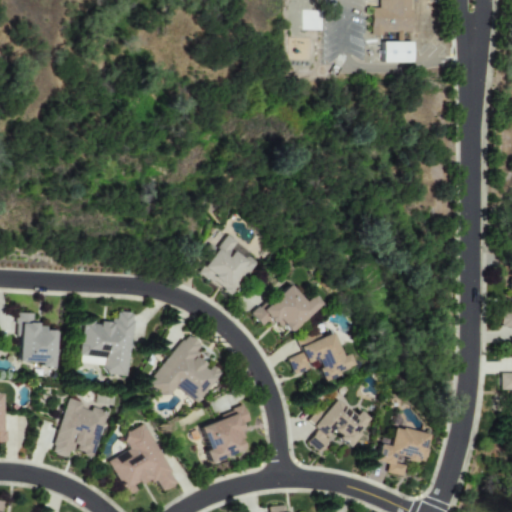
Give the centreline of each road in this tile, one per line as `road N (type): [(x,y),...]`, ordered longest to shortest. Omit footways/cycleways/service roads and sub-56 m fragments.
road 1 (residential): [(430,511),(456,443),(467,370),(469,57)]
road 2 (residential): [(0,279),(154,290),(210,317),(241,346),(266,390),(281,478)]
road 3 (residential): [(406,511),(350,488),(281,478),(240,484),(178,511)]
